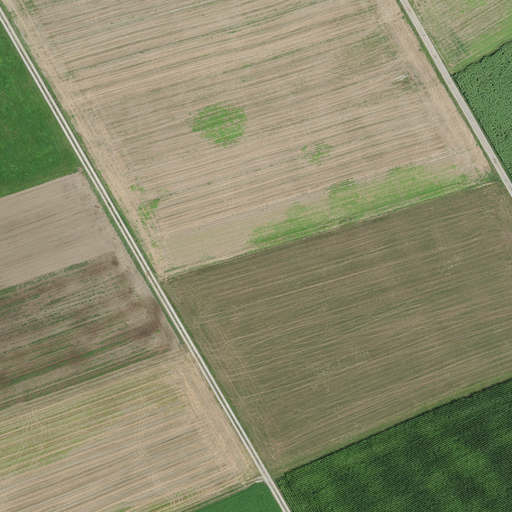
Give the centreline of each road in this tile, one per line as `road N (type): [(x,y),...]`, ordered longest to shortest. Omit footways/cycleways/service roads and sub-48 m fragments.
road 1 (track): [(0,14),(285,511)]
road 2 (track): [(404,0),(511,190)]
